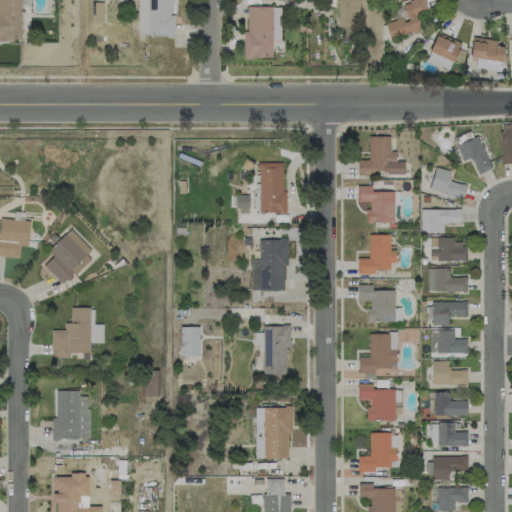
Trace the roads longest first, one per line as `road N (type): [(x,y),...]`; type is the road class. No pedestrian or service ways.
road 1 (residential): [(0,102),(511,102)]
road 2 (residential): [(322,101),(322,511)]
road 3 (residential): [(493,511),(497,193)]
road 4 (residential): [(15,298),(15,511)]
